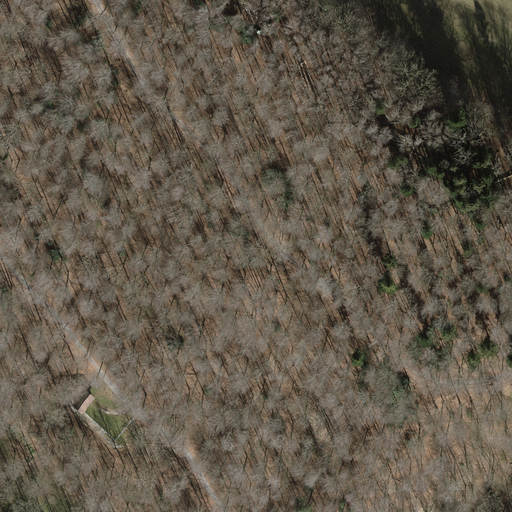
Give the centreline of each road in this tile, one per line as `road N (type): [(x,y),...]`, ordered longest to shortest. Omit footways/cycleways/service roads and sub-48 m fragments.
road 1 (track): [(95,0),(135,70),(217,157),(263,232),(419,376),(446,385),(511,375)]
road 2 (track): [(225,511),(180,446),(107,380),(0,251)]
